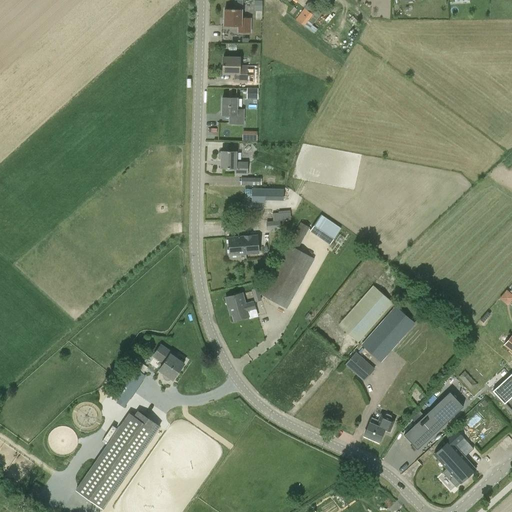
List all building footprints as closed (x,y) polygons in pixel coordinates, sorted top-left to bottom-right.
[(263,10),(263,0),(255,0),(255,10),(263,10)] [(327,5),(321,0),(310,0),(296,19),(314,33),(317,29),(312,25),(327,5)] [(252,17),(242,17),(242,10),(224,9),(224,25),(238,26),(237,32),(251,33),(252,17)] [(247,82),(248,66),(240,66),(240,57),(223,57),(223,73),(234,73),(234,82),(247,82)] [(247,88),(247,98),(257,98),(258,88),(247,88)] [(244,108),(237,108),(237,98),(222,97),(222,114),(229,115),(229,124),(244,124),(244,108)] [(244,130),(244,139),(258,140),(258,131),(244,130)] [(221,168),(234,168),(234,175),(247,175),(248,162),(236,161),(236,151),(221,151),(221,168)] [(284,201),(284,188),(251,188),(251,200),(284,201)] [(279,213),(255,215),(256,222),(266,221),(267,230),(280,229),(279,213)] [(310,231),(330,244),(341,228),(321,215),(310,231)] [(302,222),(290,244),(288,243),(260,294),(271,300),(269,304),(281,310),(283,307),(287,309),(314,259),(297,249),(310,227),(302,222)] [(334,240),(341,244),(345,237),(338,233),(334,240)] [(257,234),(228,236),(230,255),(259,253),(257,234)] [(260,251),(267,251),(266,234),(259,234),(260,251)] [(358,342),(393,303),(372,285),(338,325),(358,342)] [(499,298),(508,306),(511,300),(511,293),(507,289),(499,298)] [(249,316),(248,311),(256,309),(254,300),(245,303),(243,293),(225,297),(229,312),(231,312),(234,320),(249,316)] [(361,345),(381,363),(416,323),(396,305),(361,345)] [(511,334),(503,345),(511,352),(511,334)] [(159,369),(164,373),(162,375),(162,377),(164,379),(166,381),(168,381),(170,380),(172,378),(173,379),(184,364),(159,346),(153,356),(164,364),(159,369)] [(345,364),(364,381),(375,368),(356,352),(345,364)] [(124,408),(146,376),(139,371),(144,363),(134,357),(110,393),(119,398),(116,402),(124,408)] [(504,403),(511,396),(511,373),(493,390),(497,395),(504,403)] [(403,435),(417,449),(463,406),(450,392),(403,435)] [(455,416),(459,421),(466,415),(462,410),(459,413),(455,416)] [(102,509),(122,480),(160,426),(140,412),(137,418),(132,414),(78,492),(102,509)] [(379,442),(384,429),(390,432),(396,419),(392,417),(391,416),(386,413),(385,415),(381,413),(378,420),(372,417),(370,422),(364,435),(379,442)] [(88,445),(98,429),(90,424),(80,440),(88,445)] [(460,483),(463,480),(476,468),(455,446),(464,438),(456,429),(447,438),(449,440),(433,454),(446,468),(442,472),(456,487),(460,483)]
